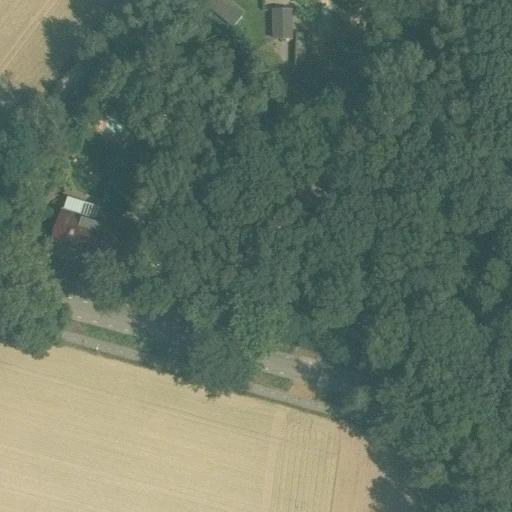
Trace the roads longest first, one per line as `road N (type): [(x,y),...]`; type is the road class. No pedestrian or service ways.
road 1 (tertiary): [(511,422),(0,278)]
road 2 (track): [(137,0),(0,181)]
